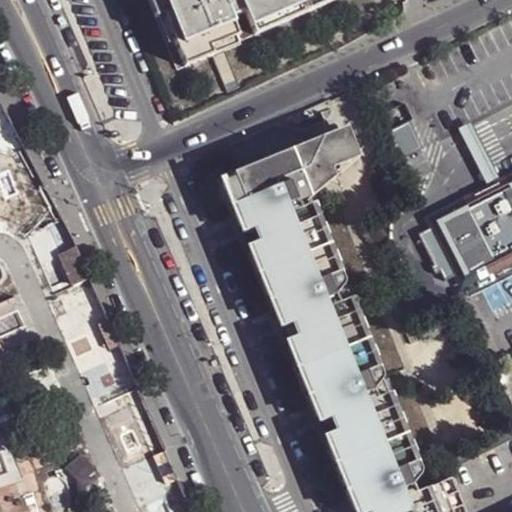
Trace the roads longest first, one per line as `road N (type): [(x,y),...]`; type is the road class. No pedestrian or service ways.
road 1 (residential): [(496,0),(100,178)]
road 2 (tertiary): [(245,511),(100,178)]
road 3 (tertiary): [(15,0),(100,178)]
